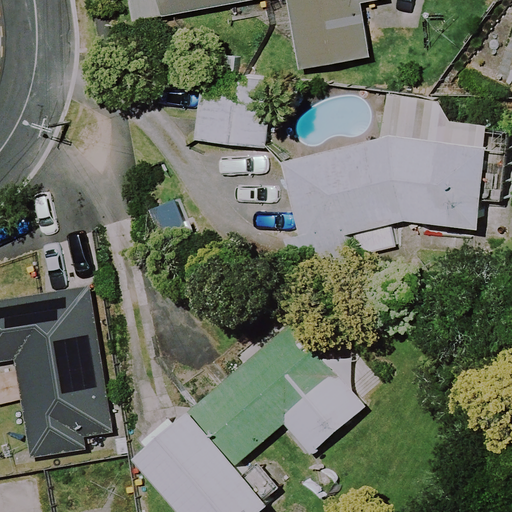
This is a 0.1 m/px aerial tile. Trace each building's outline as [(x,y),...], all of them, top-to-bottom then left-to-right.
[(380,0),(162,0),(166,18),(259,0),(289,0),(303,70),(371,57),(361,4),(380,0)] [(271,79),(201,73),(195,143),(265,149),(271,79)] [(416,222),(485,228),(488,202),(504,204),(506,179),(490,177),(493,147),(453,144),(455,112),(388,106),(385,141),(286,164),(303,241),(351,233),(355,257),(401,249),(397,225),(416,222)] [(113,456),(89,291),(0,303),(0,363),(16,361),(32,468),(113,456)] [(246,465),(288,428),(321,465),(374,419),(300,336),(291,326),(193,413),(145,456),(194,511),(268,511),(279,503),(246,465)]
